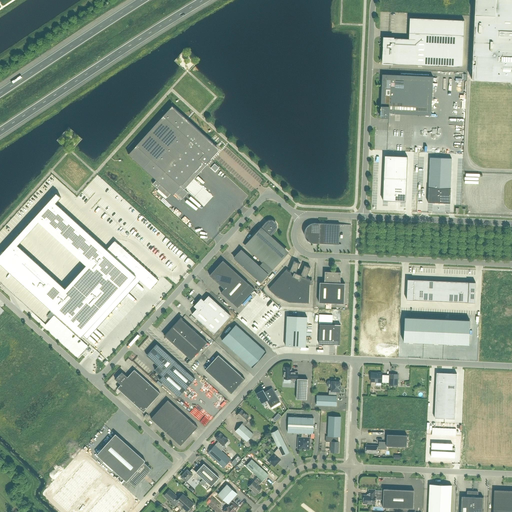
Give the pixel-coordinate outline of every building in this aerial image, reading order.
[(511,0),(475,0),(472,80),(511,81),(511,0)] [(409,33),(409,39),(384,38),(383,63),(447,66),(462,67),(464,20),(410,18),(409,33)] [(433,77),(382,74),(382,75),(383,75),(381,118),(388,118),(389,111),(431,113),(432,77),(433,78),(433,77)] [(140,142),(128,155),(157,181),(153,185),(155,187),(157,189),(161,185),(173,196),(175,194),(182,200),(188,193),(181,187),(202,164),(205,167),(211,160),(210,160),(213,156),(211,155),(216,149),(211,144),(212,143),(207,139),(173,108),(141,143),(140,142)] [(407,157),(385,156),(383,200),(405,201),(407,157)] [(450,189),(451,159),(430,158),(429,188),(428,188),(428,203),(450,204),(450,189)] [(65,289),(18,245),(25,237),(20,233),(0,255),(0,264),(1,264),(81,337),(136,277),(150,290),(159,280),(119,244),(117,247),(122,251),(119,254),(114,250),(111,253),(56,203),(61,197),(56,193),(27,226),(31,230),(39,222),(86,265),(65,289)] [(246,245),(264,261),(259,266),(241,250),(234,258),(261,282),(287,253),(269,237),(275,230),(277,227),(277,224),(275,222),(272,220),(269,220),(267,221),(266,222),(258,232),(253,237),(246,245)] [(313,243),(314,243),(339,244),(340,224),(315,223),(314,223),(313,223),(312,223),(311,224),(310,224),(309,225),(308,225),(307,226),(307,227),(306,227),(306,228),(305,229),(305,230),(305,231),(304,232),(304,233),(304,234),(304,235),(305,236),(305,237),(306,238),(306,239),(307,240),(308,241),(309,241),(309,242),(310,242),(311,243),(312,243),(313,243)] [(222,294),(232,303),(249,284),(223,260),(209,275),(224,289),(221,292),(222,294)] [(286,269),(268,289),(278,297),(289,302),(309,303),(310,279),(306,277),(310,268),(304,265),(300,275),(296,273),(300,263),(294,261),(290,270),(286,269)] [(340,283),(341,272),(325,271),(324,282),(320,282),(319,302),(344,304),(345,283),(340,283)] [(408,279),(407,299),(475,302),(475,282),(408,279)] [(201,298),(194,306),(197,309),(192,314),(214,334),(231,316),(209,295),(204,301),(201,298)] [(306,347),(307,317),(287,316),(286,346),(306,347)] [(470,320),(405,317),(403,342),(469,344),(470,320)] [(181,318),(173,327),(199,351),(207,342),(182,319),(181,318)] [(340,345),(341,325),(320,324),(319,344),(337,345),(340,345)] [(222,340),(252,368),(266,352),(236,325),(222,340)] [(191,360),(199,351),(173,327),(164,336),(165,337),(191,360)] [(178,397),(195,379),(193,377),(157,344),(146,355),(158,366),(155,370),(162,376),(159,379),(178,397)] [(218,355),(212,362),(217,367),(224,360),(218,355)] [(217,367),(223,373),(230,365),(224,360),(217,367)] [(211,375),(217,367),(212,362),(205,370),(211,375)] [(245,379),(230,365),(223,373),(238,386),(245,379)] [(223,373),(217,367),(211,375),(216,380),(223,373)] [(301,399),(306,399),(307,379),(297,379),(298,372),(292,371),(291,371),(291,368),(284,367),(284,379),(291,379),(291,380),(297,381),(296,399),(301,399)] [(121,392),(132,402),(149,383),(134,370),(127,377),(122,372),(115,379),(121,384),(117,388),(121,392)] [(371,373),(371,381),(375,382),(382,383),(382,382),(389,383),(389,385),(397,386),(397,383),(398,374),(390,374),(390,375),(382,375),(382,373),(378,372),(378,373),(371,373)] [(455,419),(457,373),(436,372),(434,418),(455,419)] [(231,393),(238,386),(223,373),(216,380),(231,393)] [(329,386),(331,386),(331,391),(329,390),(329,396),(317,395),(316,405),(336,406),(337,396),(336,396),(336,391),(339,391),(339,389),(340,389),(340,386),(339,386),(339,384),(340,384),(340,380),(336,380),(336,381),(332,381),(329,381),(328,382),(327,383),(327,384),(328,386),(329,386)] [(149,383),(132,402),(143,412),(160,393),(149,383)] [(272,388),(264,392),(263,390),(256,394),(262,403),(267,400),(271,407),(280,402),(272,388)] [(168,400),(151,418),(181,445),(197,427),(168,400)] [(244,422),(235,431),(247,441),(253,434),(244,426),(248,422),(246,420),(249,417),(241,410),(236,415),(244,422)] [(325,442),(331,442),(331,441),(338,442),(338,437),(340,437),(341,416),(328,416),(328,422),(328,424),(328,436),(326,436),(325,442)] [(288,417),(287,432),(302,433),(301,438),(298,438),(298,448),(309,449),(309,438),(308,438),(308,433),(313,433),(314,418),(288,417)] [(456,429),(432,428),(432,435),(456,436),(456,429)] [(274,453),(267,460),(274,466),(277,463),(281,459),(279,458),(281,454),(282,456),(289,452),(278,429),(271,433),(278,448),(274,453)] [(220,433),(215,438),(218,441),(215,445),(207,453),(224,468),(229,462),(231,460),(221,451),(225,447),(223,445),(228,440),(220,433)] [(135,487),(151,469),(144,462),(145,461),(116,434),(97,455),(126,482),(128,480),(135,487)] [(387,434),(386,442),(379,442),(379,446),(366,445),(365,453),(371,453),(377,453),(377,449),(386,449),(386,446),(402,447),(406,447),(407,435),(387,434)] [(452,444),(431,443),(431,457),(455,458),(455,448),(452,448),(452,444)] [(252,459),(246,466),(258,476),(254,481),(248,487),(256,494),(258,492),(258,493),(259,493),(261,491),(261,490),(260,489),(261,488),(258,485),(262,481),(263,481),(263,480),(268,474),(252,459)] [(101,474),(86,461),(53,498),(68,511),(101,474)] [(187,470),(181,476),(186,481),(189,478),(191,480),(193,477),(196,480),(200,476),(211,486),(219,477),(204,463),(196,472),(192,469),(189,472),(187,470)] [(234,511),(238,507),(233,502),(232,503),(230,501),(237,494),(227,484),(218,494),(228,504),(228,503),(230,505),(229,507),(228,506),(223,511),(234,511)] [(450,511),(452,485),(429,484),(428,511),(450,511)] [(113,485),(88,511),(115,511),(128,499),(113,485)] [(363,500),(363,504),(367,504),(367,503),(375,504),(375,498),(383,499),(383,507),(386,507),(413,508),(414,490),(383,489),(383,492),(377,491),(375,491),(375,490),(369,490),(368,494),(367,495),(364,495),(364,500),(363,500)] [(169,490),(164,496),(164,497),(166,498),(171,502),(170,503),(174,506),(177,503),(183,508),(187,511),(190,509),(194,504),(183,494),(176,501),(174,499),(177,496),(169,490)] [(511,490),(494,490),(493,510),(511,510),(511,490)] [(471,511),(473,491),(467,491),(467,496),(461,496),(460,511),(471,511)] [(478,497),(478,491),(473,491),(471,511),(482,511),(483,497),(478,497)]
